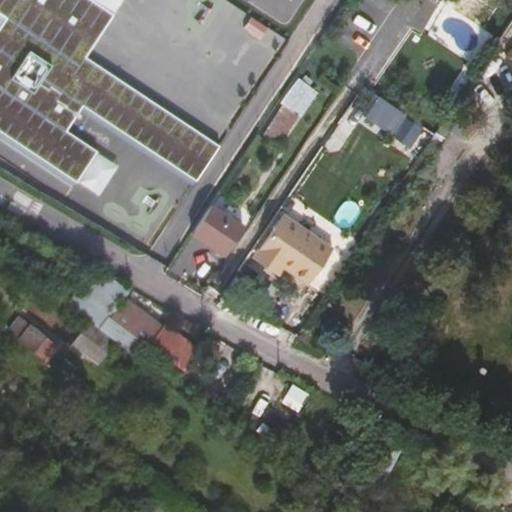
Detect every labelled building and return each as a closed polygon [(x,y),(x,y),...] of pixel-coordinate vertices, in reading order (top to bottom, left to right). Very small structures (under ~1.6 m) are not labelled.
[(0,130),(76,182),(97,152),(66,131),(78,113),(84,105),(196,181),(220,147),(86,56),(115,13),(94,0),(0,0),(0,8),(8,15),(0,27),(0,130)] [(94,0),(115,13),(122,0),(94,0)] [(0,27),(8,15),(0,8),(0,27)] [(278,143),(314,88),(297,77),(280,102),(282,104),(263,133),(278,143)] [(192,187),(196,181),(84,105),(78,113),(192,187)] [(453,111),(443,126),(464,140),(474,125),(453,111)] [(420,145),(428,127),(403,117),(396,135),(420,145)] [(437,181),(464,140),(443,126),(415,167),(416,168),(402,189),(413,197),(428,175),(437,181)] [(0,138),(73,186),(76,182),(0,130),(0,138)] [(224,255),(244,226),(211,204),(191,233),(224,255)] [(283,214),(251,256),(279,276),(281,273),(303,289),(333,247),(283,214)] [(90,265),(66,303),(90,322),(99,329),(109,316),(123,298),(129,291),(108,275),(90,265)] [(34,322),(43,309),(27,298),(18,311),(34,322)] [(196,347),(164,323),(161,327),(123,298),(109,316),(147,345),(148,344),(180,368),(196,347)] [(18,314),(6,330),(45,361),(58,346),(18,314)] [(115,342),(131,354),(142,341),(109,316),(99,329),(115,342)] [(90,322),(73,342),(99,363),(115,342),(99,329),(90,322)] [(203,353),(196,347),(180,368),(187,373),(203,353)] [(382,430),(347,498),(364,511),(368,511),(405,442),(382,430)] [(363,511),(347,500),(338,511),(363,511)]
